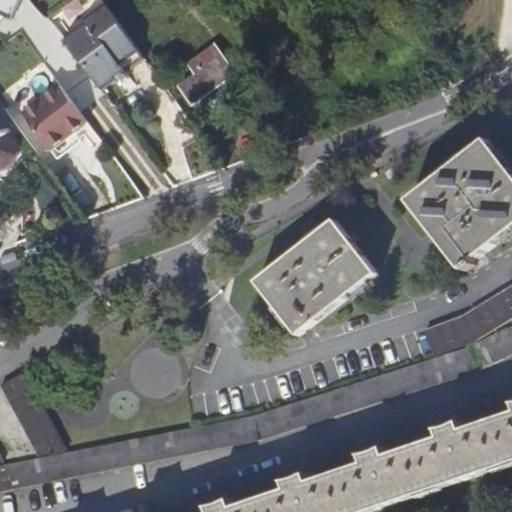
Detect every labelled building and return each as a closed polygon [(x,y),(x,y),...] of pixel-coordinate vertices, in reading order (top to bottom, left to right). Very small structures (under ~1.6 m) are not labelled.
[(23,0),(0,0),(0,13),(6,16),(23,0)] [(112,6),(108,1),(88,16),(91,20),(112,6)] [(148,56),(112,6),(91,20),(96,27),(74,42),(106,87),(120,76),(125,83),(134,77),(129,70),(148,56)] [(69,36),(74,42),(96,27),(91,20),(69,36)] [(183,87),(196,105),(237,74),(217,46),(190,66),(198,76),(183,87)] [(66,82),(65,83),(29,109),(56,147),(94,120),(66,82)] [(0,115),(0,168),(3,169),(10,167),(15,164),(18,160),(21,155),(20,147),(19,142),(4,122),(0,115)] [(511,235),(511,171),(490,142),(411,201),(438,236),(464,271),(511,235)] [(377,276),(337,224),(294,256),(258,284),(299,337),(377,276)] [(511,320),(511,287),(465,317),(427,331),(435,353),(437,357),(476,343),(511,320)] [(0,466),(0,492),(12,489),(262,441),(480,371),(511,355),(511,327),(472,347),(404,369),(257,416),(94,448),(0,466)] [(26,373),(2,386),(40,458),(69,451),(26,373)] [(379,511),(511,468),(511,419),(468,433),(465,425),(453,428),(442,432),(446,442),(393,459),(390,450),(379,453),(369,457),(372,466),(318,484),(314,475),(304,478),(293,482),(296,491),(241,510),(238,500),(228,503),(217,507),(218,511),(379,511)]
